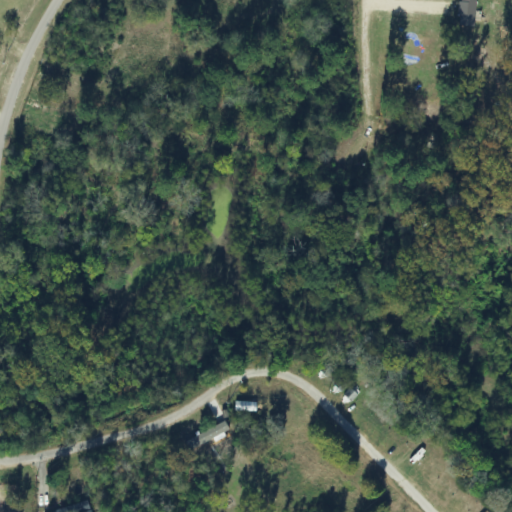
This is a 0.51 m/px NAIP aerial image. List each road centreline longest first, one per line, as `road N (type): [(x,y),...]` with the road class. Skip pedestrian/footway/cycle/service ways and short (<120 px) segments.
road 1 (residential): [(0,234),(13,124),(65,0),(370,139)]
road 2 (residential): [(440,511),(323,401),(272,370),(184,422),(28,469),(0,465)]
